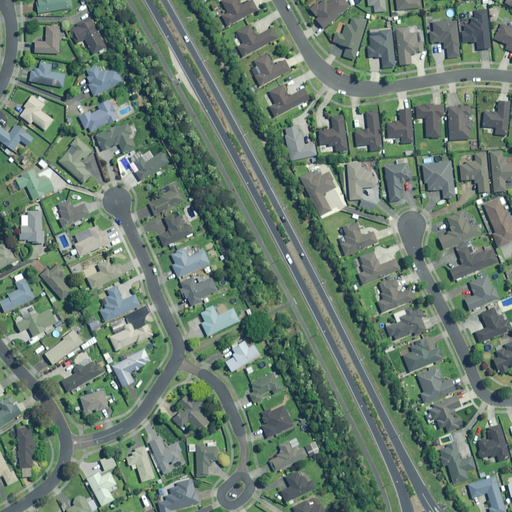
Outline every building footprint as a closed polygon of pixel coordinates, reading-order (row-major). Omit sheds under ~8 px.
[(31,3),(33,15),(68,10),(66,0),(33,0),(34,3),(31,3)] [(251,0),(241,5),(238,0),(223,0),(222,1),(228,14),(222,16),(227,26),(258,11),(252,0),(251,0)] [(350,6),(344,0),(331,0),(329,2),(326,0),(324,0),(319,5),(318,3),(310,9),(318,18),(316,20),(324,29),(350,6)] [(367,0),(368,6),(374,5),(375,13),(386,11),(384,0),(367,0)] [(396,0),(398,11),(422,8),(421,0),(396,0)] [(490,49),(487,10),(469,12),(471,25),(464,26),(464,32),(462,32),(463,43),(477,41),(477,50),(490,49)] [(366,22),(351,17),(349,24),(346,23),(342,35),(335,33),(332,43),(346,47),(343,57),(354,60),(366,22)] [(80,42),(88,56),(102,48),(86,19),(72,26),(73,29),(67,32),(74,45),(80,42)] [(460,57),(456,20),(432,23),(433,32),(430,32),(431,43),(443,42),(444,49),(447,49),(448,58),(460,57)] [(236,32),(243,44),(237,47),(242,58),(279,39),(273,28),(258,36),(252,24),(236,32)] [(511,28),(501,24),(494,39),(507,44),(505,50),(511,52),(511,28)] [(30,44),(30,56),(55,56),(56,27),(41,27),(41,44),(30,44)] [(409,34),(408,27),(396,29),(400,66),(411,64),(410,55),(417,54),(417,52),(424,51),(422,40),(418,41),(417,33),(409,34)] [(394,68),(392,31),(371,32),(371,36),(369,36),(369,48),(368,49),(368,58),(381,57),(382,69),(394,68)] [(274,65),(269,54),(254,61),(260,74),(255,76),(260,86),(290,71),(285,59),(274,65)] [(26,73),(25,83),(57,89),(60,75),(46,73),(47,67),(36,65),(36,71),(31,70),(30,73),(26,73)] [(101,75),(96,66),(87,70),(89,76),(87,78),(89,83),(88,84),(94,96),(122,83),(116,68),(101,75)] [(289,97),(283,86),(269,93),(275,104),(270,107),(275,117),(309,100),(304,89),(289,97)] [(21,110),(16,117),(27,125),(29,123),(41,131),(49,121),(37,112),(41,106),(28,96),(19,108),(21,110)] [(510,103),(499,101),(498,113),(485,112),(483,127),(496,129),(495,135),(507,136),(510,103)] [(86,113),(75,118),(81,131),(85,129),(87,133),(113,120),(104,102),(93,108),(95,111),(87,115),(86,113)] [(443,105),(416,106),(416,118),(425,118),(426,138),(441,138),(441,118),(444,117),(443,105)] [(470,115),(470,106),(448,106),(449,140),(470,139),(469,130),(471,130),(471,122),(467,122),(467,115),(470,115)] [(413,143),(411,109),(399,110),(400,122),(386,123),(388,139),(401,138),(402,144),(413,143)] [(382,150),(378,111),(366,112),(368,130),(355,131),(357,147),(370,145),(370,152),(382,150)] [(327,129),(327,128),(319,129),(321,145),(328,145),(328,147),(335,146),(336,152),(348,150),(343,115),(331,117),(333,128),(331,128),(331,129),(327,129)] [(132,134),(128,123),(96,136),(102,151),(119,144),(122,153),(136,147),(133,139),(129,140),(127,136),(132,134)] [(0,130),(0,146),(8,153),(14,145),(21,150),(29,140),(12,126),(5,134),(0,130)] [(290,161),(310,157),(312,163),(320,161),(318,155),(317,155),(314,143),(304,146),(301,132),(300,126),(285,129),(287,136),(285,136),(290,161)] [(92,151),(77,138),(71,145),(72,146),(58,161),(84,184),(92,175),(83,168),(85,165),(82,162),(85,159),(92,151)] [(141,182),(155,173),(157,176),(162,173),(160,170),(170,163),(163,152),(150,160),(146,154),(141,157),(136,149),(128,155),(138,170),(135,172),(141,182)] [(505,181),(507,181),(507,182),(511,181),(511,163),(504,164),(503,151),(490,152),(494,192),(506,191),(505,181)] [(490,192),(486,153),(475,154),(476,162),(465,163),(466,165),(460,165),(461,181),(474,179),(475,183),(478,183),(479,193),(490,192)] [(402,191),(401,184),(405,183),(405,181),(411,180),(409,163),(405,164),(404,160),(397,161),(398,165),(385,167),(390,202),(401,201),(400,191),(402,191)] [(455,172),(453,173),(452,162),(423,164),(424,183),(428,182),(428,191),(443,190),(443,198),(446,198),(446,200),(453,199),(452,198),(455,197),(454,194),(458,194),(457,187),(456,187),(455,172)] [(367,169),(361,170),(360,163),(347,164),(350,200),(363,199),(362,189),(374,188),(376,185),(375,178),(374,178),(373,172),(367,172),(367,169)] [(322,176),(318,166),(311,169),(312,171),(300,177),(319,217),(331,211),(323,195),(336,188),(329,173),(322,176)] [(34,170),(21,176),(22,178),(17,180),(21,189),(26,186),(33,199),(54,189),(49,178),(40,182),(34,170)] [(157,193),(160,198),(149,204),(154,215),(184,201),(178,188),(175,182),(166,186),(167,188),(157,193)] [(503,197),(499,198),(484,205),(495,233),(492,234),(498,248),(510,243),(509,241),(511,239),(511,223),(508,213),(506,214),(502,205),(506,204),(503,197)] [(72,208),(68,200),(58,204),(60,209),(59,210),(62,217),(59,219),(62,227),(90,215),(84,202),(72,208)] [(42,230),(41,211),(27,212),(28,226),(19,226),(20,240),(28,240),(28,244),(45,243),(44,230),(42,230)] [(446,218),(450,227),(449,227),(451,231),(446,233),(447,235),(438,238),(443,250),(482,233),(478,225),(470,228),(468,223),(467,224),(461,211),(446,218)] [(163,247),(169,244),(171,248),(174,246),(173,243),(195,233),(191,224),(184,227),(178,213),(164,219),(170,231),(159,236),(163,247)] [(362,236),(357,223),(343,228),(346,237),(345,238),(346,243),(341,245),(345,255),(379,243),(375,232),(362,236)] [(79,253),(80,257),(110,243),(104,230),(99,232),(96,226),(88,230),(91,236),(77,243),(74,244),(76,248),(79,253)] [(0,268),(15,260),(6,242),(0,244),(0,268)] [(488,244),(491,249),(471,257),(467,247),(457,251),(462,265),(450,270),(454,281),(498,262),(492,249),(495,247),(493,242),(488,244)] [(176,252),(176,253),(171,255),(176,264),(172,265),(178,278),(210,263),(204,251),(194,255),(190,247),(186,248),(186,247),(176,252)] [(360,258),(363,266),(361,266),(363,273),(358,274),(362,285),(400,271),(396,259),(379,265),(374,252),(360,258)] [(97,265),(100,271),(86,278),(91,290),(120,277),(123,275),(119,265),(115,266),(114,265),(112,266),(109,260),(97,265)] [(64,272),(58,264),(51,271),(48,268),(40,275),(62,300),(71,292),(58,277),(64,272)] [(493,289),(488,275),(469,283),(475,296),(465,300),(470,311),(499,299),(495,288),(493,289)] [(200,299),(203,298),(205,303),(209,302),(206,296),(217,291),(212,279),(196,286),(195,283),(199,281),(197,276),(193,278),(192,277),(181,283),(183,288),(181,289),(185,299),(188,298),(191,307),(202,302),(200,299)] [(34,298),(24,278),(15,282),(19,290),(8,295),(9,297),(0,301),(0,302),(5,312),(34,298)] [(378,284),(379,285),(380,287),(376,288),(378,293),(381,292),(382,294),(380,294),(383,300),(377,303),(382,314),(415,300),(410,289),(399,294),(396,287),(398,286),(395,278),(388,281),(387,280),(378,284)] [(123,301),(116,286),(107,290),(110,296),(107,298),(109,303),(105,306),(106,308),(100,311),(105,322),(141,306),(136,295),(123,301)] [(205,309),(206,311),(201,313),(205,322),(202,323),(208,336),(239,321),(233,309),(223,314),(219,305),(213,308),(213,306),(205,309)] [(412,312),(410,308),(394,314),(397,323),(386,327),(392,342),(414,333),(415,335),(426,331),(419,313),(421,313),(420,309),(412,312)] [(21,333),(28,329),(32,337),(46,330),(46,329),(56,324),(49,309),(39,314),(38,312),(16,323),(21,333)] [(498,317),(494,309),(481,314),(487,328),(475,333),(480,343),(511,330),(507,319),(504,321),(501,315),(498,317)] [(125,317),(110,324),(115,335),(110,337),(116,351),(136,342),(137,343),(153,336),(148,325),(134,331),(131,323),(128,325),(125,317)] [(99,327),(96,320),(89,324),(92,330),(99,327)] [(83,343),(74,331),(63,339),(64,340),(45,354),(53,365),(72,351),(83,343)] [(410,373),(425,366),(427,368),(436,365),(434,362),(442,359),(438,348),(430,352),(425,339),(410,345),(413,352),(403,356),(410,373)] [(232,354),(234,357),(225,362),(232,373),(260,355),(253,344),(248,348),(244,342),(232,349),(235,353),(232,354)] [(511,342),(505,345),(506,348),(496,351),(498,357),(493,359),(500,375),(508,371),(507,369),(511,366),(511,342)] [(120,357),(122,361),(112,366),(123,387),(134,382),(129,372),(134,370),(134,371),(138,370),(138,368),(150,362),(144,349),(135,354),(134,352),(127,355),(126,354),(120,357)] [(112,362),(108,353),(104,355),(108,364),(112,362)] [(95,367),(93,362),(82,368),(81,367),(74,370),(76,374),(62,382),(68,392),(103,373),(98,365),(95,367)] [(252,366),(246,368),(248,374),(254,372),(252,366)] [(445,383),(439,367),(418,375),(424,393),(421,394),(425,404),(456,392),(452,380),(445,383)] [(282,391),(274,373),(251,383),(254,392),(249,394),(254,404),(263,400),(261,395),(272,390),(274,394),(282,391)] [(112,396),(106,399),(103,389),(79,398),(86,415),(92,413),(91,411),(95,409),(96,413),(110,407),(109,404),(114,402),(112,396)] [(177,404),(182,410),(172,419),(181,428),(189,421),(198,431),(209,421),(199,410),(204,405),(195,395),(190,400),(186,396),(177,404)] [(457,416),(455,412),(462,409),(458,399),(457,395),(432,405),(434,409),(429,411),(433,421),(437,419),(438,421),(436,421),(440,430),(445,428),(447,433),(459,428),(458,426),(463,424),(459,415),(457,416)] [(11,403),(14,401),(11,396),(0,402),(0,406),(2,410),(0,411),(0,425),(1,427),(22,414),(17,405),(14,407),(11,403)] [(293,427),(283,406),(271,411),(269,407),(259,411),(265,425),(262,427),(267,439),(293,427)] [(478,445),(480,452),(478,454),(479,457),(482,458),(490,456),(491,458),(497,456),(499,462),(510,459),(500,425),(488,428),(489,432),(486,432),(488,438),(491,437),(492,440),(487,442),(486,440),(478,442),(479,444),(478,445)] [(32,439),(32,431),(18,431),(19,468),(22,468),(22,478),(31,477),(31,468),(32,468),(32,456),(34,455),(34,439),(32,439)] [(164,444),(161,437),(149,442),(163,474),(172,471),(168,463),(171,461),(172,464),(181,460),(178,453),(181,451),(178,442),(167,447),(166,443),(164,444)] [(276,456),(277,459),(269,462),(274,473),(307,459),(302,448),(297,450),(296,446),(293,448),(290,441),(279,446),(281,451),(279,452),(280,454),(276,456)] [(320,452),(315,442),(305,447),(310,457),(320,452)] [(440,458),(442,467),(448,465),(454,485),(468,480),(466,471),(476,469),(472,457),(461,460),(456,444),(439,448),(442,457),(440,458)] [(205,447),(205,445),(189,445),(189,452),(196,452),(196,477),(208,477),(208,468),(210,468),(210,464),(213,464),(213,462),(218,462),(218,447),(205,447)] [(148,448),(145,449),(144,447),(135,450),(136,452),(132,453),(133,456),(126,458),(129,466),(132,465),(133,469),(137,468),(142,482),(154,478),(146,452),(149,451),(148,448)] [(10,473),(0,451),(0,476),(3,475),(8,486),(18,481),(13,471),(10,473)] [(116,485),(110,473),(101,477),(99,472),(87,479),(102,507),(114,500),(108,489),(116,485)] [(300,478),(297,472),(286,477),(290,487),(281,492),(286,503),(315,488),(312,481),(307,483),(304,476),(300,478)] [(506,511),(495,475),(487,477),(488,479),(468,485),(472,499),(488,494),(492,508),(489,509),(489,511),(506,511)] [(199,503),(193,479),(176,484),(178,493),(166,496),(169,511),(199,503)] [(74,499),(75,505),(67,510),(67,511),(89,511),(91,511),(85,499),(80,496),(74,499)] [(310,510),(306,501),(293,508),(294,511),(325,511),(321,504),(310,510)]
